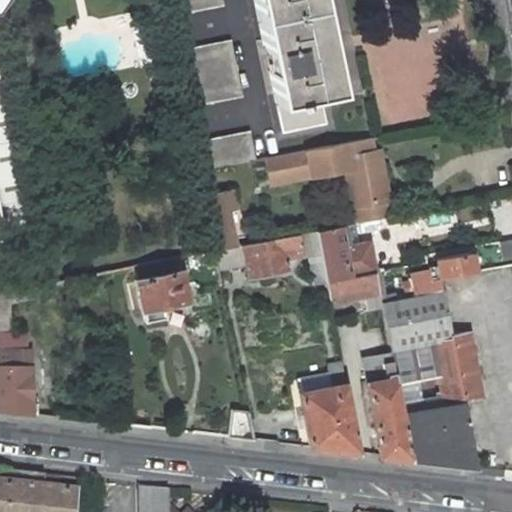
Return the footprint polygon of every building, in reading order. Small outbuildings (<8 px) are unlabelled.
[(159,0),(163,16),(222,4),(221,0),(159,0)] [(253,0),(282,132),(325,123),(318,93),(336,90),(332,72),(328,73),(312,0),(253,0)] [(155,5),(143,7),(146,19),(158,17),(155,5)] [(0,237),(33,231),(0,40),(0,237)] [(171,53),(182,107),(241,95),(229,41),(171,53)] [(167,64),(155,67),(158,79),(170,76),(167,64)] [(189,144),(195,172),(254,160),(249,132),(189,144)] [(347,148),(305,156),(309,177),(326,174),(326,175),(330,178),(335,178),(337,173),(336,172),(351,169),(347,148)] [(224,168),(199,173),(201,185),(227,180),(224,168)] [(201,200),(212,251),(213,250),(234,246),(227,210),(226,203),(234,202),(231,189),(222,191),(223,196),(201,200)] [(234,202),(226,203),(227,210),(235,209),(234,202)] [(353,223),(339,226),(344,255),(359,253),(357,245),(353,223)] [(339,226),(315,231),(324,281),(325,281),(374,272),(370,250),(359,253),(344,255),(339,226)] [(315,231),(304,233),(314,283),(324,281),(315,231)] [(234,246),(213,250),(218,271),(246,265),(248,279),(287,272),(285,257),(302,254),(298,234),(234,246)] [(502,258),(511,256),(511,239),(499,242),(502,258)] [(369,243),(357,245),(359,253),(370,250),(369,243)] [(389,251),(390,261),(401,259),(400,249),(389,251)] [(409,273),(413,295),(441,290),(439,278),(473,272),(469,252),(435,259),(437,267),(409,273)] [(175,256),(133,265),(136,279),(134,280),(144,323),(165,318),(163,305),(185,300),(175,256)] [(325,281),(329,302),(363,296),(366,309),(381,306),(380,302),(374,272),(325,281)] [(401,281),(404,296),(413,295),(410,280),(401,281)] [(38,284),(6,291),(10,302),(41,295),(38,284)] [(413,295),(380,302),(381,306),(390,350),(432,342),(438,375),(440,392),(433,393),(434,398),(441,397),(442,403),(451,402),(451,406),(401,414),(409,459),(475,466),(463,405),(462,400),(450,335),(442,289),(441,290),(413,295)] [(6,291),(0,292),(0,331),(10,332),(10,302),(6,291)] [(10,332),(0,331),(0,350),(25,351),(25,332),(10,332)] [(467,399),(481,397),(469,331),(450,335),(462,400),(467,399)] [(432,342),(390,350),(390,352),(394,374),(395,379),(396,384),(438,375),(432,342)] [(0,350),(0,409),(35,414),(35,404),(29,404),(28,367),(27,351),(25,351),(0,350)] [(360,358),(365,380),(394,374),(390,352),(360,358)] [(326,365),(331,388),(345,385),(341,363),(326,365)] [(326,374),(299,379),(302,393),(329,388),(326,374)] [(365,385),(378,455),(409,459),(401,414),(402,413),(396,384),(395,379),(365,385)] [(302,393),(298,394),(308,447),(358,453),(346,385),(345,385),(331,388),(329,388),(302,393)] [(230,409),(226,437),(253,440),(247,411),(230,409)] [(0,470),(0,511),(67,511),(70,493),(41,489),(43,475),(0,470)] [(71,479),(43,475),(41,489),(70,493),(71,479)] [(139,486),(139,511),(167,511),(167,505),(167,490),(139,486)]
